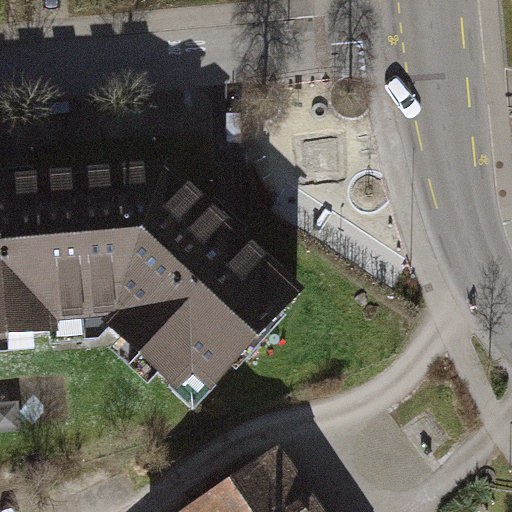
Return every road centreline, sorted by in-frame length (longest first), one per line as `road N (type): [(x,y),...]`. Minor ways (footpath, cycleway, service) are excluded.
road 1 (residential): [(0,66),(430,18)]
road 2 (tertiary): [(511,312),(480,269),(454,179),(430,18)]
